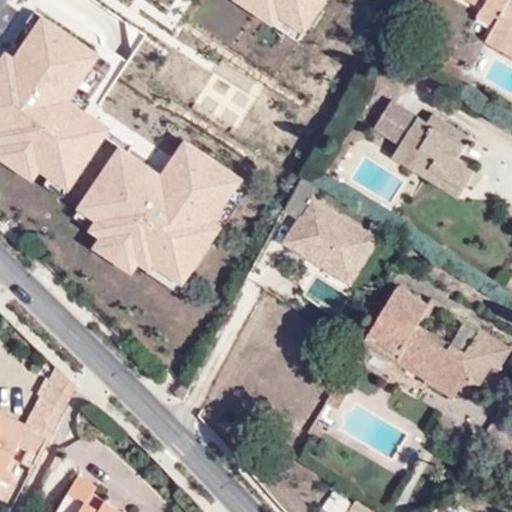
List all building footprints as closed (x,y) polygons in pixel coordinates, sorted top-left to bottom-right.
[(303,34),(327,0),(231,0),(230,1),(273,31),(281,19),(303,34)] [(495,11),(490,21),(488,25),(511,39),(511,0),(476,0),(477,1),(495,11)] [(477,1),(473,11),(490,21),(495,11),(477,1)] [(13,56),(5,51),(0,58),(0,145),(0,146),(0,145),(0,159),(33,182),(40,172),(67,191),(109,130),(68,101),(99,56),(41,16),(13,56)] [(511,39),(488,25),(482,36),(511,53),(511,39)] [(369,124),(394,139),(411,113),(387,97),(369,124)] [(427,108),(420,118),(411,113),(394,139),(387,151),(454,194),(471,165),(454,155),(467,132),(427,108)] [(159,176),(118,147),(75,209),(93,222),(85,232),(96,240),(89,249),(132,278),(140,268),(148,274),(153,267),(182,287),(226,224),(219,219),(246,181),(186,138),(159,176)] [(379,237),(316,195),(285,242),(347,284),(379,237)] [(511,339),(511,338),(457,305),(440,332),(417,318),(430,296),(401,277),(367,330),(453,385),(460,376),(471,384),(490,355),(500,360),(511,339)] [(440,332),(457,305),(433,290),(430,296),(417,318),(440,332)] [(52,436),(82,382),(57,361),(23,423),(0,411),(0,445),(16,453),(19,444),(30,450),(27,457),(40,462),(54,437),(52,436)] [(332,405),(346,384),(334,378),(322,400),(332,405)] [(56,511),(127,511),(129,509),(115,501),(108,511),(88,501),(94,489),(98,481),(79,471),(56,511)] [(108,511),(115,501),(94,489),(88,501),(108,511)] [(346,511),(379,511),(356,498),(346,511)]
